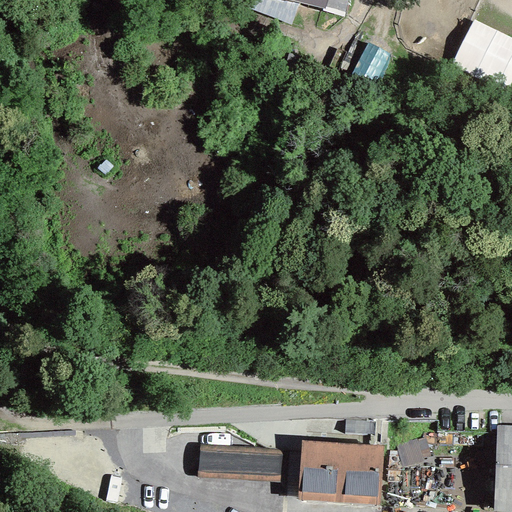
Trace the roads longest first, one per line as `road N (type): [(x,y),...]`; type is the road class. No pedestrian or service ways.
road 1 (residential): [(0,404),(52,427),(511,402)]
road 2 (track): [(0,211),(58,346),(172,369),(344,387),(393,409)]
